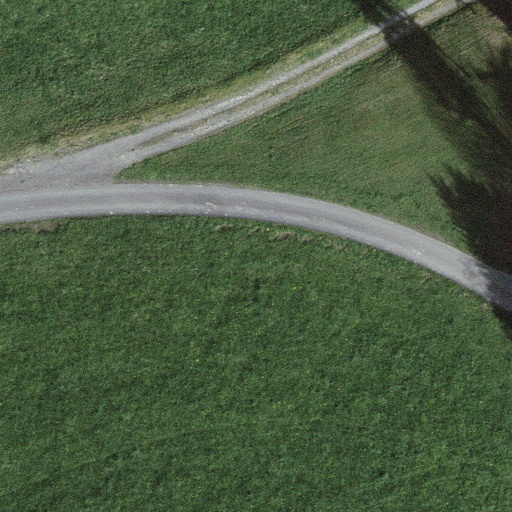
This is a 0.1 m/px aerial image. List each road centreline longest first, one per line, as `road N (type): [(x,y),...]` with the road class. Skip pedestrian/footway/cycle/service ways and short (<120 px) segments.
road 1 (unclassified): [(511,295),(400,238),(252,202),(0,207)]
road 2 (track): [(456,0),(219,114),(97,161),(26,203)]
